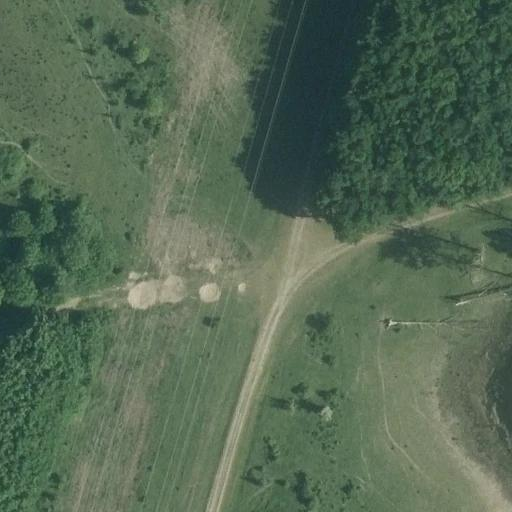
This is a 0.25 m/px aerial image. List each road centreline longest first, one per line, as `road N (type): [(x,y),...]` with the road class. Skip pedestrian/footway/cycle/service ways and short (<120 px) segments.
road 1 (track): [(511,188),(339,247),(279,297),(125,278),(0,315)]
road 2 (track): [(363,0),(217,511)]
